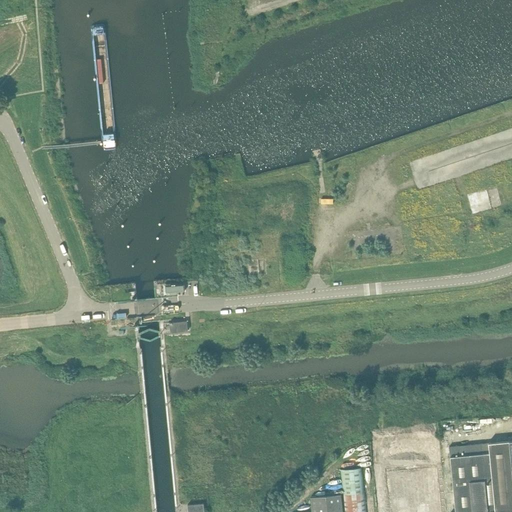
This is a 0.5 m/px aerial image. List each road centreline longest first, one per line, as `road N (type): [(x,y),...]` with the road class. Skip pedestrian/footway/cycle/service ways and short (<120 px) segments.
road 1 (tertiary): [(86,314),(469,279),(511,268)]
road 2 (unclassified): [(86,314),(0,119)]
